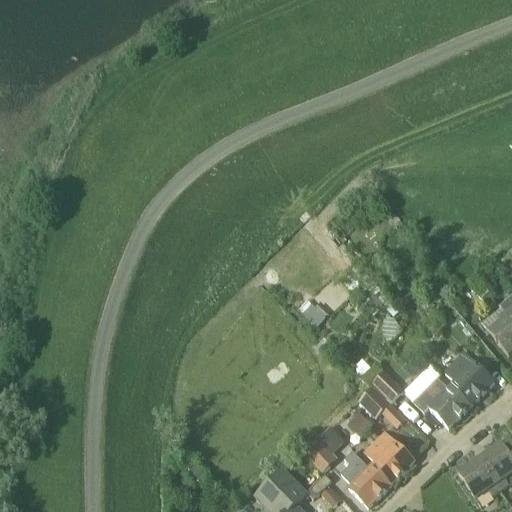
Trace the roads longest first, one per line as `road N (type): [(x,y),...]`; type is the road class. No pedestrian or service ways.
road 1 (unclassified): [(91,511),(94,400),(118,282),(153,212),(238,138),(511,23)]
road 2 (residential): [(388,511),(511,401)]
